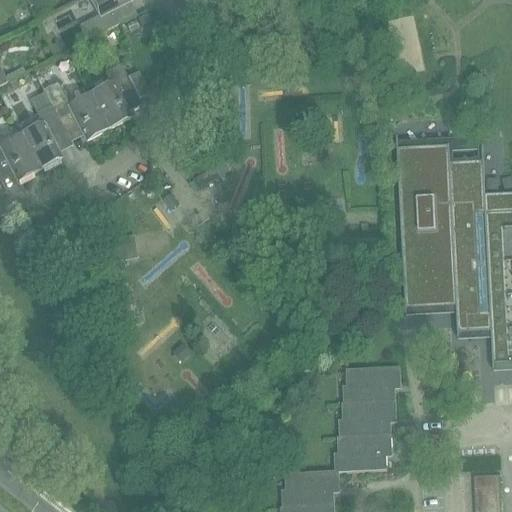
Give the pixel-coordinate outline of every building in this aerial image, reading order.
[(134,0),(89,0),(98,18),(79,28),(87,43),(119,27),(111,12),(135,0),(134,0)] [(111,86),(90,97),(108,132),(130,121),(118,97),(131,90),(137,102),(149,96),(138,75),(127,80),(120,67),(105,75),(111,86)] [(42,92),(50,108),(63,130),(69,127),(67,123),(74,120),(86,143),(108,132),(90,97),(69,107),(57,85),(42,92)] [(42,126),(20,137),(39,172),(61,161),(49,138),(63,130),(50,108),(36,115),(42,126)] [(39,172),(20,137),(0,147),(0,146),(0,162),(5,160),(17,184),(39,172)] [(398,140),(396,140),(397,152),(406,317),(407,317),(407,312),(456,309),(456,311),(457,316),(458,341),(459,341),(459,336),(491,334),(491,341),(493,373),(494,373),(494,368),(511,366),(511,196),(500,198),(486,198),(484,163),(482,163),(482,165),(467,166),(452,167),(450,167),(449,148),(448,148),(448,150),(432,151),(423,151),(398,153),(398,149),(398,144),(398,140)] [(200,179),(199,180),(193,184),(200,194),(207,190),(200,179)] [(165,202),(171,213),(178,208),(171,198),(165,202)] [(349,390),(350,406),(396,404),(395,388),(401,388),(400,370),(346,373),(347,389),(343,390),(343,391),(349,390)] [(344,424),(345,440),(391,438),(390,422),(396,422),(396,404),(350,406),(342,407),(342,423),(338,423),(338,425),(344,424)] [(391,438),(345,440),(337,441),(338,457),(334,457),(334,458),(340,458),(341,474),(339,474),(339,476),(387,473),(386,456),(392,456),(391,438)] [(288,495),(288,510),(335,508),(334,492),(339,492),(339,476),(339,474),(285,477),(285,493),(281,494),(281,495),(288,495)] [(475,480),(476,492),(500,491),(499,479),(475,480)] [(476,492),(476,504),(500,503),(500,491),(476,492)] [(476,504),(476,511),(500,511),(500,503),(476,504)]
